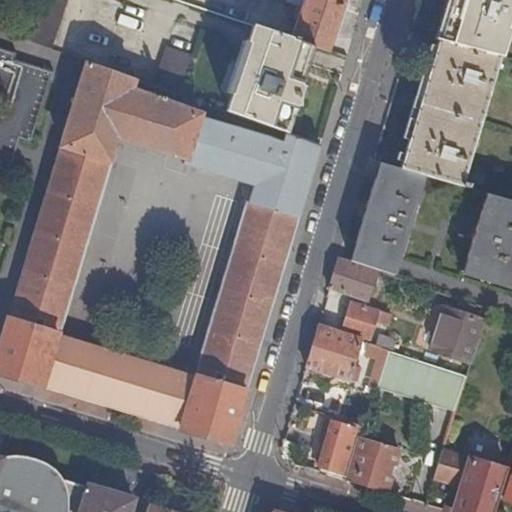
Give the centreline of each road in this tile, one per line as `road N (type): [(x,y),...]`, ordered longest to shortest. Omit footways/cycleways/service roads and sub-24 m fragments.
road 1 (residential): [(245,476),(396,0)]
road 2 (residential): [(0,400),(245,476)]
